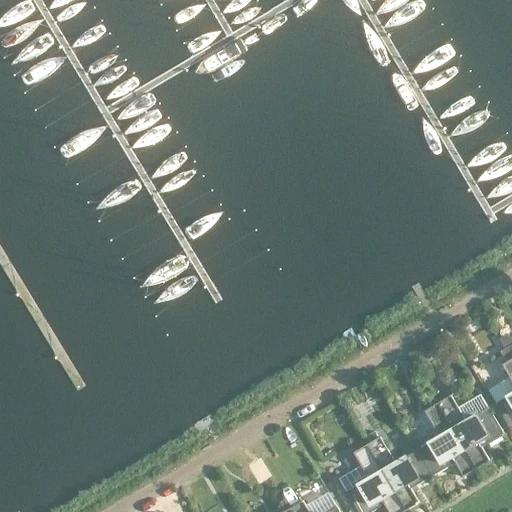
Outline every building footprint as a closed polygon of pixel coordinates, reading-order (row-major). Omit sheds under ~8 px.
[(511,358),(502,364),(510,376),(487,390),(511,429),(511,428),(511,358)] [(459,407),(451,394),(438,402),(477,468),(490,460),(482,446),(504,433),(481,393),(480,394),(459,407)] [(477,468),(438,402),(424,410),(439,436),(418,449),(433,475),(455,462),(463,476),(477,468)] [(380,436),(367,444),(406,510),(420,502),(411,488),(433,475),(418,449),(396,462),(380,436)] [(402,511),(406,510),(367,444),(354,452),(369,478),(347,491),(359,511),(371,511),(385,504),(389,511),(402,511)] [(310,511),(303,500),(290,508),(292,511),(340,511),(337,505),(325,511),(310,511)]
